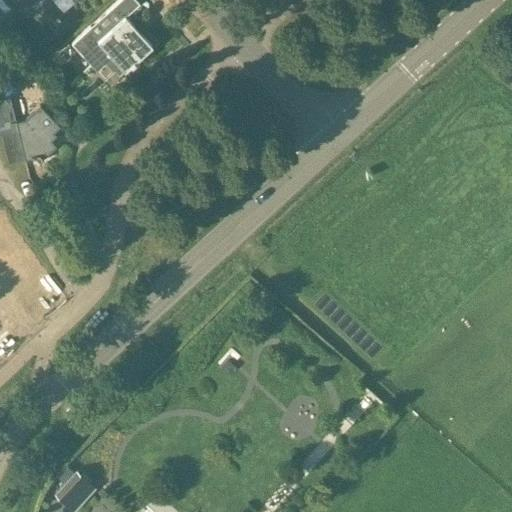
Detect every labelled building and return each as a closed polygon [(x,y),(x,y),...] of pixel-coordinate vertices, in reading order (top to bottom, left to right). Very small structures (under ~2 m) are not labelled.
[(92,65),(107,51),(124,69),(151,44),(125,15),(140,2),(138,0),(118,0),(72,43),(92,65)] [(0,92),(0,135),(1,135),(17,132),(24,160),(35,158),(39,163),(43,159),(42,159),(56,146),(51,140),(49,137),(53,133),(59,127),(39,104),(24,119),(15,120),(10,122),(4,98),(0,92)] [(17,132),(1,135),(6,154),(8,163),(24,160),(17,132)] [(1,242),(0,242),(0,286),(8,295),(31,274),(1,242)] [(56,493),(73,508),(92,487),(75,471),(56,493)]
